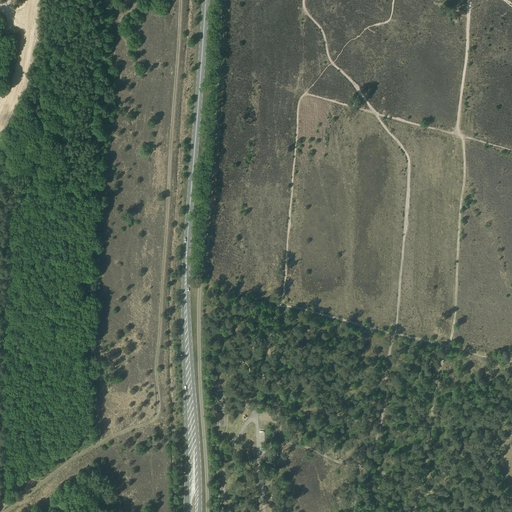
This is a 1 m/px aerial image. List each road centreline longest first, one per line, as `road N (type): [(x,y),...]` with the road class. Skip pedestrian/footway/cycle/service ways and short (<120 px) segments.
road 1 (track): [(354,511),(396,331),(408,158),(327,57),(325,37),(300,0)]
road 2 (primary): [(191,434),(183,259),(202,0)]
road 3 (track): [(448,346),(465,170),(456,134),(511,149)]
road 4 (track): [(456,134),(295,90),(300,2)]
road 5 (track): [(295,90),(280,305)]
road 6 (track): [(456,134),(469,0)]
road 7 (track): [(32,0),(28,51),(0,123)]
